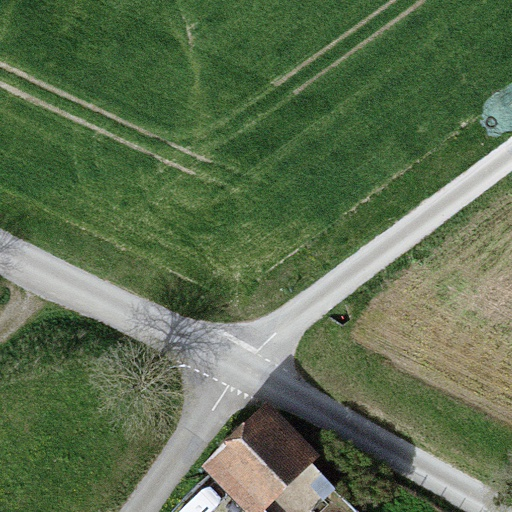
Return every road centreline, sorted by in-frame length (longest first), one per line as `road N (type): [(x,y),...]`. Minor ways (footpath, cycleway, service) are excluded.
road 1 (unclassified): [(511,155),(251,362)]
road 2 (residential): [(251,362),(511,499)]
road 3 (residential): [(0,248),(251,362)]
road 4 (track): [(135,511),(251,362)]
